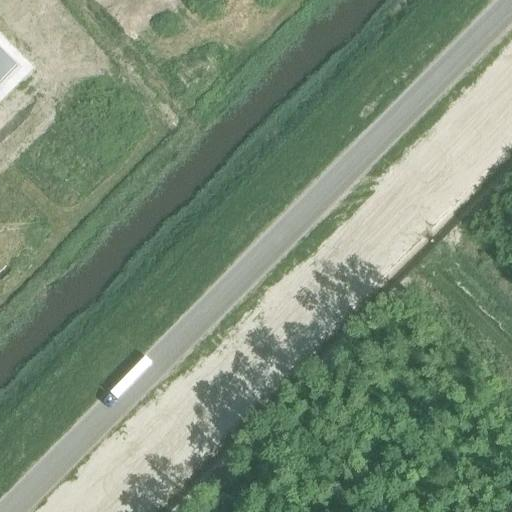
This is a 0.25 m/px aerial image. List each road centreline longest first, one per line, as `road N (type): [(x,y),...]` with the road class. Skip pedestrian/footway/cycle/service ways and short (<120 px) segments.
road 1 (unclassified): [(5,511),(511,6)]
road 2 (unclassified): [(99,511),(511,97)]
